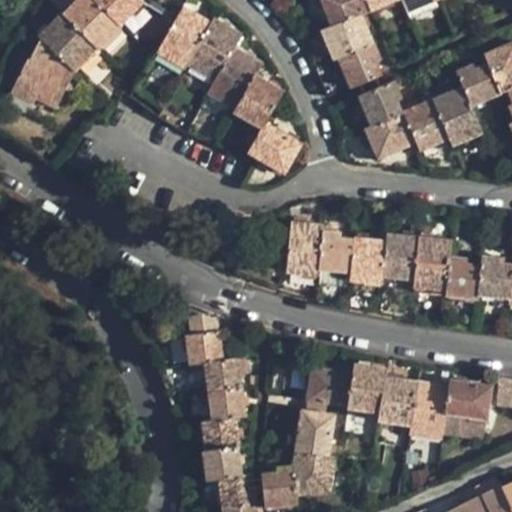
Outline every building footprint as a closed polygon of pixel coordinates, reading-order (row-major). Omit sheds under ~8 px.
[(76,0),(63,14),(97,48),(121,24),(96,0),(76,0)] [(96,0),(121,24),(144,1),(142,0),(96,0)] [(320,0),(331,25),(361,13),(370,10),(366,0),(320,0)] [(366,0),(370,10),(394,0),(366,0)] [(402,0),(406,10),(432,0),(402,0)] [(184,6),(158,51),(186,69),(189,63),(212,22),(184,6)] [(61,12),(39,35),(41,38),(75,70),(97,48),(63,14),(61,12)] [(321,30),(333,59),(337,57),(374,43),(361,13),(331,25),(321,30)] [(212,22),(189,63),(216,80),(236,46),(243,34),(215,17),(212,22)] [(28,58),(10,92),(31,103),(34,105),(36,100),(54,110),(75,70),(41,38),(30,59),(28,58)] [(488,61),(500,92),(507,90),(511,87),(511,40),(485,52),(488,61)] [(337,57),(350,87),(381,74),(375,60),(380,58),(374,43),(337,57)] [(216,80),(209,92),(235,108),(256,73),(262,61),(236,46),(216,80)] [(462,85),(470,105),(500,92),(488,61),(474,67),(472,63),(456,69),(462,85)] [(181,76),(209,92),(216,80),(189,63),(186,69),(181,76)] [(235,108),(234,111),(262,127),(266,122),(285,90),(256,73),(235,108)] [(357,96),(370,125),(402,111),(396,98),(401,96),(394,80),(357,96)] [(449,137),(453,144),(482,132),(470,105),(462,85),(432,99),(449,137)] [(416,142),(420,150),(449,137),(432,99),(402,111),(416,142)] [(46,123),(54,110),(36,100),(34,105),(31,103),(27,112),(46,123)] [(364,128),(377,159),(416,142),(402,111),(370,125),(364,128)] [(262,127),(249,150),(286,173),(301,143),(266,122),(262,127)] [(291,221),(285,270),(318,274),(319,267),(323,229),(323,224),(291,221)] [(323,229),(319,267),(349,271),(353,236),(340,235),(340,232),(323,229)] [(386,239),(383,274),(414,279),(418,235),(387,232),(386,239)] [(414,279),(412,286),(446,289),(450,256),(451,239),(418,235),(414,279)] [(349,271),(349,279),(382,283),(383,274),(386,239),(353,236),(349,271)] [(480,266),(477,293),(509,297),(511,270),(511,262),(498,261),(498,256),(481,254),(480,266)] [(446,289),(445,294),(477,298),(477,293),(480,266),(466,265),(467,257),(450,256),(446,289)] [(187,334),(191,364),(205,361),(223,359),(220,331),(217,330),(216,320),(203,314),(190,315),(192,334),(187,334)] [(205,361),(208,391),(242,386),(239,357),(223,359),(205,361)] [(351,372),(346,406),(380,411),(385,375),(386,367),(353,362),(351,372)] [(311,365),(306,400),(346,406),(351,372),(311,365)] [(380,411),(378,419),(411,423),(417,380),(385,375),(380,411)] [(500,376),(495,405),(507,407),(511,378),(500,376)] [(449,385),(446,411),(485,419),(487,419),(491,386),(450,379),(449,385)] [(411,423),(410,433),(442,439),(443,434),(446,411),(449,385),(417,380),(411,423)] [(208,391),(212,420),(236,417),(246,415),(242,386),(208,391)] [(301,409),(295,450),(329,454),(335,414),(301,409)] [(446,411),(443,434),(482,441),(485,419),(446,411)] [(202,421),(206,448),(239,444),(241,444),(236,417),(212,420),(202,421)] [(204,448),(206,480),(219,478),(242,475),(239,444),(206,448),(204,448)] [(293,465),(297,493),(330,491),(335,456),(329,454),(295,450),(293,465)] [(261,473),(265,506),(298,502),(297,493),(293,465),(277,466),(277,472),(261,473)] [(219,478),(223,507),(256,503),(253,473),(242,475),(219,478)] [(511,511),(511,480),(499,487),(511,511)] [(443,511),(511,511),(499,487),(443,511)] [(223,507),(223,511),(256,511),(256,503),(223,507)]
